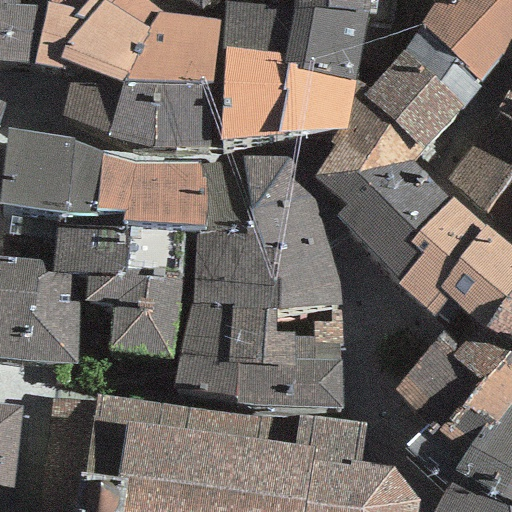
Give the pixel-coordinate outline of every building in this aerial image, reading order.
[(0,0),(0,61),(32,64),(44,7),(44,0),(0,0)] [(50,0),(44,7),(32,64),(41,64),(71,71),(61,115),(107,133),(121,82),(158,10),(145,0),(50,0)] [(294,0),(293,11),(367,17),(368,0),(294,0)] [(435,0),(420,24),(481,82),(511,46),(511,4),(510,2),(507,0),(435,0)] [(293,11),(224,2),(221,50),(224,49),(219,140),(336,130),(344,129),(350,99),(367,17),(293,11)] [(218,21),(158,10),(121,82),(107,133),(106,137),(152,148),(208,149),(207,82),(212,83),(218,21)] [(480,86),(414,34),(409,43),(402,51),(461,107),(480,86)] [(461,107),(402,51),(361,95),(414,144),(422,151),(461,107)] [(511,80),(447,181),(486,215),(511,175),(511,80)] [(406,150),(350,99),(344,129),(336,130),(330,144),(335,147),(313,178),(345,205),(336,216),(397,285),(422,253),(410,243),(449,200),(412,162),(422,151),(414,144),(406,150)] [(73,139),(7,128),(0,185),(0,204),(66,215),(95,215),(95,210),(101,157),(102,153),(73,142),(73,139)] [(200,178),(199,163),(134,164),(101,157),(95,210),(125,211),(123,221),(195,224),(205,224),(205,177),(200,178)] [(293,182),(294,159),(243,158),(219,159),(219,164),(199,163),(200,178),(205,177),(205,224),(195,224),(192,304),(277,308),(340,307),(339,286),(312,202),(293,182)] [(433,317),(448,298),(485,328),(511,291),(511,248),(485,226),(484,227),(452,198),(449,200),(410,243),(422,253),(397,285),(433,317)] [(22,259),(0,257),(0,358),(76,364),(79,302),(69,302),(71,276),(88,276),(124,276),(127,229),(54,229),(52,262),(22,259)] [(114,304),(110,352),(172,359),(178,311),(184,233),(127,229),(124,276),(88,276),(84,303),(114,304)] [(511,343),(511,291),(485,328),(511,343)] [(236,405),(341,409),(340,307),(277,308),(192,304),(172,395),(236,405)] [(457,348),(442,333),(431,344),(396,392),(427,426),(406,449),(445,490),(454,473),(464,453),(485,424),(491,427),(511,400),(511,343),(485,328),(466,342),(457,348)] [(511,400),(491,427),(485,424),(464,453),(454,473),(511,502),(511,400)] [(416,511),(394,481),(360,475),(364,432),(97,404),(96,410),(53,406),(37,511),(416,511)] [(0,411),(0,511),(13,511),(22,417),(0,411)] [(445,490),(434,511),(511,511),(511,502),(454,473),(445,490)]
